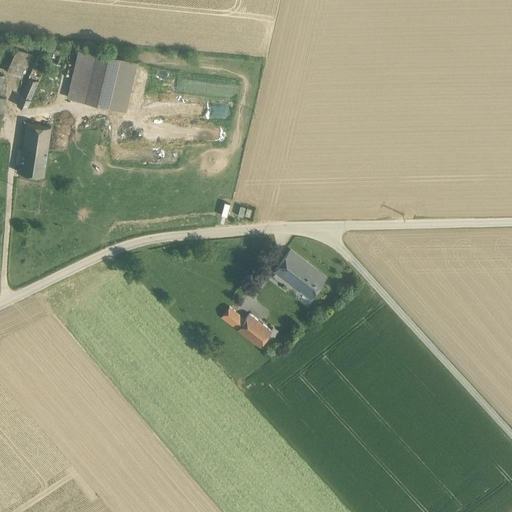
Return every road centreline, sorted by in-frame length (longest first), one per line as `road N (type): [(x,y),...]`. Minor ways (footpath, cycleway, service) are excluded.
road 1 (unclassified): [(0,303),(147,239),(320,227)]
road 2 (unclassified): [(511,432),(320,227)]
road 3 (unclassified): [(320,227),(511,223)]
